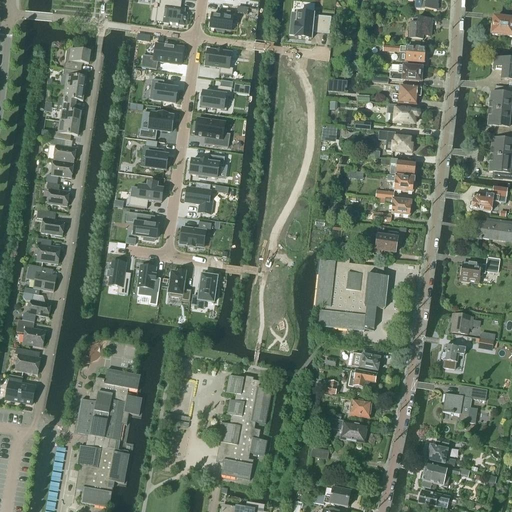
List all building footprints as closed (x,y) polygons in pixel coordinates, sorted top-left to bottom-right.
[(157,9),(155,23),(185,27),(187,15),(184,15),(185,10),(180,10),(181,3),(162,0),(160,0),(159,6),(160,6),(159,9),(157,9)] [(406,0),(406,1),(415,1),(414,9),(436,11),(437,0),(406,0)] [(212,16),(210,30),(216,31),(216,33),(224,34),(224,32),(231,33),(234,13),(219,11),(218,17),(212,16)] [(290,25),(289,37),(294,37),(294,38),(295,38),(295,39),(311,41),(312,33),(315,33),(315,34),(329,35),(330,19),(317,17),(317,19),(313,19),(313,16),(297,14),(296,25),(295,25),(295,26),(290,25)] [(493,27),(491,27),(490,36),(511,38),(511,18),(502,17),(502,21),(494,20),(493,27)] [(422,41),(422,37),(430,38),(431,21),(436,21),(410,18),(410,19),(414,19),(413,25),(410,25),(409,40),(422,41)] [(143,57),(141,69),(156,71),(157,63),(181,66),(183,49),(174,48),(174,45),(165,44),(165,46),(156,45),(154,58),(143,57)] [(383,46),(383,50),(389,51),(389,53),(400,54),(399,63),(405,63),(423,65),(424,55),(425,50),(423,50),(400,48),(383,46)] [(65,64),(64,70),(80,73),(82,64),(88,65),(90,53),(71,51),(70,52),(69,51),(67,53),(65,64)] [(207,51),(205,67),(220,69),(219,75),(232,77),(233,70),(229,70),(231,54),(207,51)] [(511,81),(511,60),(494,59),(493,70),(503,71),(503,70),(505,71),(504,81),(511,81)] [(390,80),(399,81),(399,82),(420,83),(421,77),(423,76),(423,72),(421,71),(422,70),(404,68),(404,67),(399,67),(398,75),(390,74),(390,80)] [(67,76),(65,88),(84,91),(86,79),(80,78),(80,73),(64,70),(63,76),(67,76)] [(152,81),(149,101),(175,105),(177,91),(171,90),(166,89),(163,89),(164,83),(152,81)] [(329,82),(328,92),(338,93),(339,82),(329,82)] [(234,86),(233,94),(249,96),(250,88),(234,86)] [(60,98),(59,105),(76,108),(77,102),(83,103),(84,91),(65,88),(63,98),(60,98)] [(201,95),(200,101),(202,101),(201,109),(226,112),(228,99),(230,99),(232,90),(218,88),(217,96),(203,94),(203,95),(201,95)] [(398,104),(410,105),(416,106),(416,97),(420,97),(420,91),(417,90),(417,89),(399,88),(398,97),(393,96),(392,102),(398,102),(398,104)] [(491,93),(489,110),(510,113),(511,99),(511,98),(511,89),(506,89),(506,95),(491,93)] [(61,111),(59,123),(79,126),(81,114),(75,113),(76,108),(59,105),(58,110),(61,111)] [(394,116),(389,115),(388,124),(409,126),(409,125),(413,126),(414,120),(415,120),(417,119),(419,116),(418,114),(416,113),(414,112),(395,110),(394,116)] [(489,110),(487,127),(508,129),(507,135),(511,135),(511,127),(509,127),(509,122),(511,122),(511,112),(510,113),(489,110)] [(140,131),(139,139),(155,141),(157,132),(171,134),(172,124),(173,124),(174,119),(173,119),(173,118),(168,117),(168,116),(158,114),(158,115),(151,114),(148,132),(140,131)] [(194,124),(193,133),(195,133),(195,137),(205,139),(205,140),(207,140),(207,145),(204,145),(204,146),(228,149),(230,135),(223,135),(225,124),(197,120),(197,124),(194,124)] [(353,130),(354,130),(369,131),(370,124),(354,122),(353,130)] [(58,133),(55,133),(54,140),(68,142),(69,136),(77,137),(79,126),(59,123),(58,133)] [(322,128),(321,142),(321,140),(334,142),(335,129),(337,130),(337,129),(322,128)] [(379,133),(378,141),(387,142),(386,152),(411,154),(411,153),(413,152),(413,148),(412,147),(412,146),(410,146),(411,140),(396,138),(396,134),(388,133),(387,134),(379,133)] [(492,139),(490,156),(511,159),(511,153),(511,135),(507,135),(507,141),(492,139)] [(56,148),(54,163),(73,165),(75,150),(64,149),(65,142),(52,140),(51,147),(56,148)] [(143,148),(140,168),(166,172),(168,157),(158,156),(159,150),(156,150),(157,143),(146,142),(145,148),(143,148)] [(365,151),(364,158),(378,160),(379,153),(365,151)] [(490,156),(488,173),(492,173),(503,174),(503,181),(511,181),(511,173),(510,173),(511,159),(490,156)] [(191,162),(189,176),(198,178),(198,180),(205,181),(206,179),(217,180),(219,167),(223,167),(224,159),(209,157),(208,164),(199,162),(199,163),(191,162)] [(381,160),(380,165),(396,167),(395,175),(413,177),(414,176),(415,175),(415,171),(414,169),(415,164),(381,160)] [(45,184),(48,185),(57,186),(59,178),(71,180),(73,165),(54,163),(52,177),(47,176),(45,184)] [(413,186),(413,185),(413,180),(387,177),(386,182),(394,183),(394,192),(412,194),(412,193),(413,192),(413,191),(414,190),(414,189),(414,188),(414,187),(413,186)] [(130,198),(128,208),(147,210),(148,202),(161,204),(163,191),(157,190),(158,185),(148,184),(147,188),(139,187),(137,199),(130,198)] [(59,193),(60,187),(57,186),(48,185),(47,191),(49,192),(47,206),(67,209),(69,194),(59,193)] [(185,195),(184,198),(186,200),(185,204),(199,206),(198,214),(211,216),(214,199),(210,198),(211,187),(197,185),(196,191),(187,190),(187,193),(185,195)] [(470,204),(469,208),(471,210),(471,211),(491,213),(492,203),(505,205),(507,190),(493,188),(492,197),(486,196),(486,199),(473,197),(472,202),(470,204)] [(376,192),(375,199),(380,200),(393,201),(394,195),(376,192)] [(380,200),(380,204),(384,205),(383,205),(392,206),(390,215),(409,217),(409,216),(411,215),(411,211),(410,211),(411,204),(393,201),(380,200)] [(64,223),(54,222),(56,214),(38,212),(36,220),(43,221),(41,235),(62,238),(64,223)] [(372,222),(390,224),(391,215),(373,213),(372,222)] [(135,224),(133,237),(144,239),(144,242),(154,243),(154,240),(156,241),(158,227),(149,226),(150,218),(136,216),(135,224)] [(511,223),(486,220),(486,224),(470,221),(468,233),(477,234),(476,240),(480,240),(480,241),(482,241),(482,240),(490,241),(491,236),(498,237),(497,241),(511,243),(511,242),(511,223)] [(182,229),(179,246),(188,247),(188,248),(195,249),(195,248),(203,249),(205,233),(210,234),(211,225),(199,223),(198,231),(182,229)] [(369,253),(381,255),(381,252),(395,253),(396,247),(398,246),(398,243),(396,241),(396,240),(396,239),(396,235),(388,234),(387,238),(376,237),(376,239),(371,239),(369,253)] [(37,247),(39,248),(37,263),(58,266),(60,251),(51,249),(52,242),(38,240),(37,247)] [(339,255),(355,257),(357,248),(341,246),(339,255)] [(483,275),(483,273),(496,275),(498,262),(486,260),(485,267),(468,265),(468,266),(461,265),(459,278),(468,280),(468,283),(478,284),(479,275),(483,275)] [(315,306),(314,306),(314,307),(325,308),(324,312),(320,312),(318,327),(364,333),(364,329),(374,330),(375,321),(372,320),(373,313),(371,313),(371,309),(384,310),(383,310),(387,279),(388,278),(383,278),(384,269),(349,264),(348,269),(344,269),(344,264),(322,262),(320,261),(320,262),(315,306)] [(107,272),(106,279),(110,279),(109,287),(118,289),(117,296),(128,297),(130,279),(124,278),(126,266),(112,264),(111,272),(107,272)] [(27,281),(35,283),(34,290),(53,294),(57,279),(42,276),(43,270),(30,267),(27,281)] [(138,289),(137,297),(150,299),(149,306),(157,307),(160,283),(155,283),(155,280),(156,277),(155,277),(156,270),(140,268),(137,289),(138,289)] [(171,274),(168,298),(181,300),(181,303),(189,304),(191,292),(183,291),(186,274),(178,273),(178,275),(171,274)] [(193,297),(192,306),(198,307),(198,302),(213,304),(214,299),(216,299),(217,289),(216,288),(217,278),(201,276),(198,298),(193,297)] [(29,315),(48,319),(51,306),(32,302),(33,296),(24,294),(23,299),(26,302),(31,303),(29,315)] [(471,330),(472,319),(453,316),(451,333),(467,335),(467,329),(471,330)] [(23,345),(43,349),(45,334),(33,332),(34,325),(19,322),(16,333),(25,335),(23,345)] [(480,340),(478,351),(492,353),(493,342),(480,340)] [(441,355),(441,359),(442,360),(442,361),(444,362),(443,370),(454,372),(456,364),(458,356),(463,357),(464,350),(444,347),(443,354),(441,355)] [(15,372),(37,376),(40,361),(29,359),(30,353),(16,350),(15,356),(18,356),(15,372)] [(379,360),(380,353),(363,351),(362,357),(357,356),(354,369),(377,373),(378,368),(380,366),(380,363),(379,361),(379,360)] [(325,367),(335,369),(336,361),(327,359),(325,367)] [(90,449),(79,448),(80,448),(76,467),(76,466),(76,467),(81,468),(80,473),(85,474),(85,478),(82,478),(81,484),(76,484),(75,491),(82,493),(79,505),(80,505),(80,504),(108,509),(108,510),(113,484),(123,485),(128,457),(128,456),(114,454),(116,443),(119,443),(119,442),(118,442),(121,426),(126,427),(125,426),(128,415),(138,417),(137,417),(140,401),(141,401),(141,400),(136,399),(126,398),(127,391),(137,393),(140,377),(139,377),(139,378),(132,376),(107,372),(107,371),(106,371),(104,381),(95,380),(94,386),(93,386),(93,387),(92,394),(90,394),(88,403),(81,401),(80,402),(81,402),(75,434),(74,435),(89,438),(88,445),(90,445),(90,449)] [(377,380),(376,378),(377,376),(351,372),(348,388),(367,392),(368,388),(374,389),(375,384),(376,383),(377,380)] [(6,402),(31,407),(35,389),(20,386),(22,380),(10,377),(6,402)] [(220,425),(217,443),(216,443),(216,444),(224,445),(223,449),(221,449),(219,456),(217,456),(215,463),(223,465),(220,477),(221,477),(248,482),(249,482),(253,462),(248,461),(249,455),(264,458),(264,457),(266,443),(267,443),(258,441),(260,432),(254,431),(255,424),(265,426),(265,425),(271,393),(272,392),(259,390),(260,383),(252,382),(253,379),(244,378),(244,380),(228,377),(228,378),(229,378),(226,394),(225,394),(235,396),(234,403),(229,402),(228,402),(229,402),(227,416),(226,416),(231,417),(230,426),(220,424),(219,425),(220,425)] [(325,386),(323,394),(336,396),(337,384),(329,382),(328,383),(328,387),(325,386)] [(445,396),(442,413),(443,413),(443,412),(450,414),(451,415),(453,415),(453,414),(459,415),(458,422),(475,425),(477,411),(469,409),(471,400),(485,403),(487,392),(460,387),(460,388),(463,388),(462,395),(459,394),(458,398),(445,396)] [(337,404),(345,405),(346,398),(338,397),(337,404)] [(350,408),(351,408),(350,416),(369,418),(369,417),(370,416),(371,413),(370,411),(370,405),(358,403),(358,402),(351,401),(350,408)] [(367,429),(344,425),(344,423),(328,420),(327,429),(343,432),(341,440),(364,444),(367,429)] [(449,443),(437,440),(436,447),(447,449),(449,443)] [(454,469),(455,463),(445,461),(447,452),(430,448),(430,449),(428,450),(427,454),(428,456),(427,462),(454,469)] [(311,459),(327,462),(329,452),(312,449),(311,459)] [(460,472),(447,469),(447,470),(426,465),(423,475),(422,475),(421,480),(422,482),(421,483),(423,483),(422,489),(430,491),(431,485),(446,489),(449,480),(445,479),(446,474),(459,477),(460,472)] [(315,496),(313,504),(323,506),(324,504),(348,509),(349,502),(351,501),(352,497),(351,495),(351,494),(326,490),(325,498),(315,496)] [(448,506),(448,505),(449,500),(449,499),(431,495),(430,496),(421,494),(420,499),(418,500),(417,503),(418,504),(418,506),(442,510),(443,505),(448,506)]
